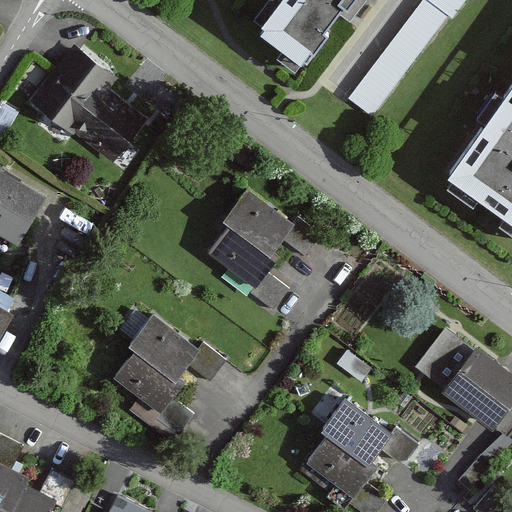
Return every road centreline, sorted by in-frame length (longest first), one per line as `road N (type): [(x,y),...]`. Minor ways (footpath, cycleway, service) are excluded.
road 1 (residential): [(100,0),(511,314)]
road 2 (residential): [(249,511),(0,383)]
